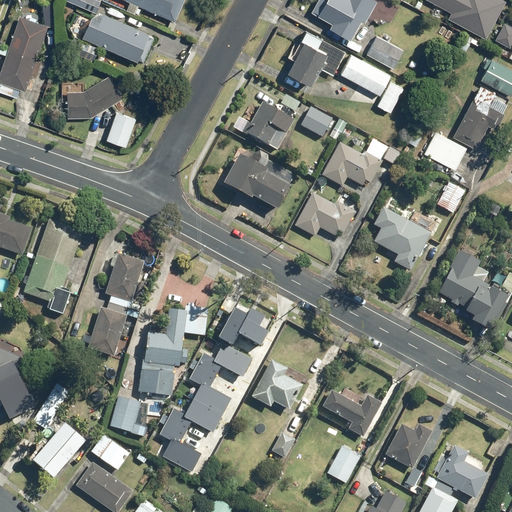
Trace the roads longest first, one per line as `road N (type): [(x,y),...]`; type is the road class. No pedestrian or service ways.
road 1 (residential): [(145,202),(511,400)]
road 2 (residential): [(145,202),(253,0)]
road 3 (residential): [(0,147),(145,202)]
